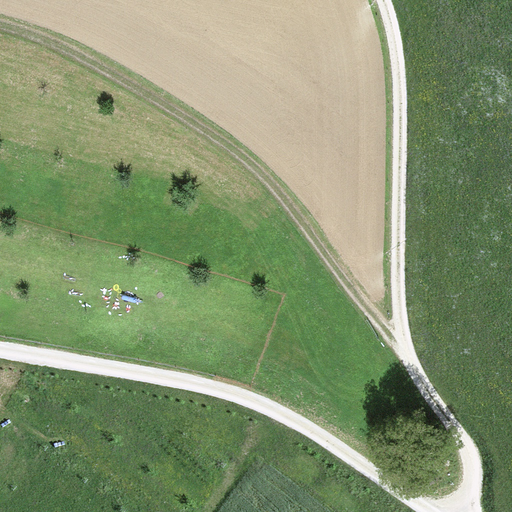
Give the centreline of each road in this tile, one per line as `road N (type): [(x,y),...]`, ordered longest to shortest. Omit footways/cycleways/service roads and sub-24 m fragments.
road 1 (track): [(383,0),(401,65),(404,347),(472,455),(462,511)]
road 2 (track): [(0,351),(194,382),(329,443),(432,511)]
